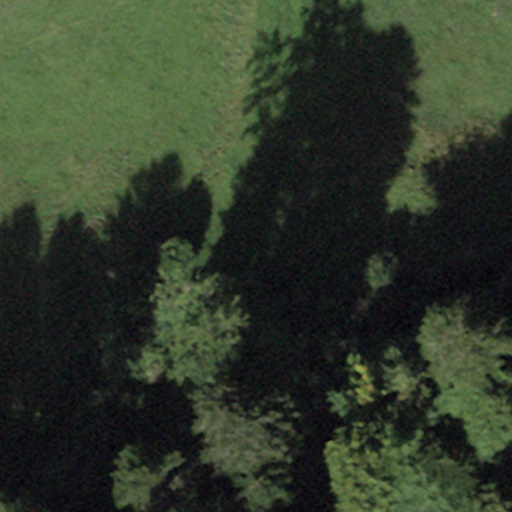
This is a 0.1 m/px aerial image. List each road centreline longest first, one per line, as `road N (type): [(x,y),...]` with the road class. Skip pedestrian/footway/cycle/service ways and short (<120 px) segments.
road 1 (track): [(102,511),(193,334),(250,148),(281,0)]
road 2 (track): [(199,511),(251,472),(511,324)]
